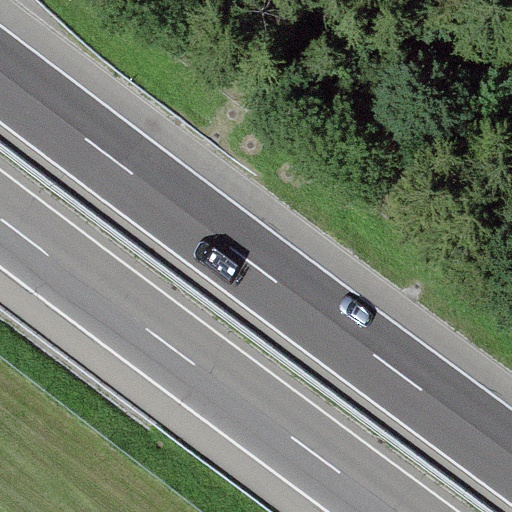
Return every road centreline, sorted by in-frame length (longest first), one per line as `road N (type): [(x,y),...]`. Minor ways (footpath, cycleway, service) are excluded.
road 1 (motorway): [(511,455),(0,72)]
road 2 (motorway): [(0,221),(389,511)]
